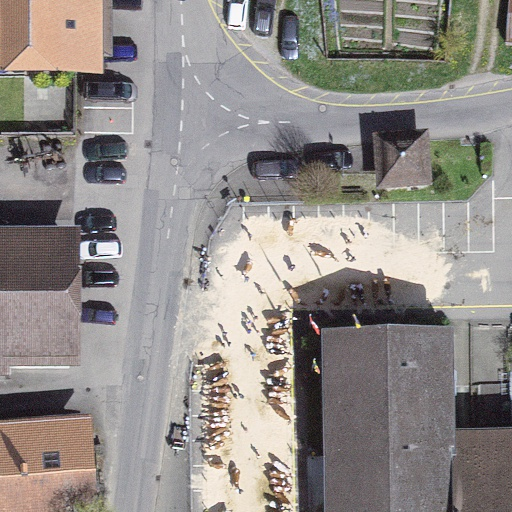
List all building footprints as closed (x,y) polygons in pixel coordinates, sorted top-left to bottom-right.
[(0,0),(0,63),(81,63),(80,0),(0,0)] [(424,182),(421,141),(379,143),(383,184),(424,182)] [(7,244),(7,358),(69,358),(69,244),(65,244),(7,244)] [(453,511),(452,444),(450,338),(324,340),(326,511),(453,511)] [(0,511),(81,511),(76,428),(0,433),(0,511)] [(453,511),(511,511),(511,442),(452,444),(453,511)]
